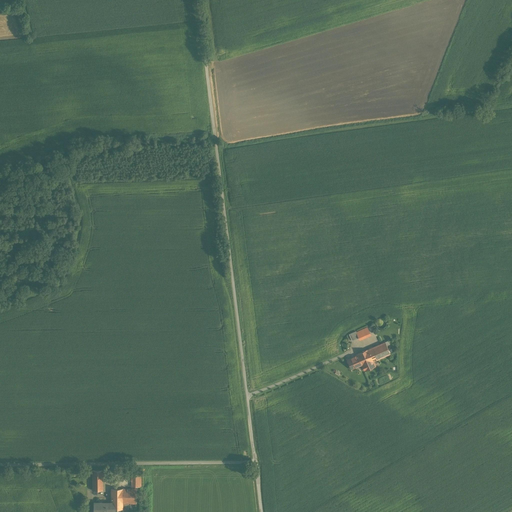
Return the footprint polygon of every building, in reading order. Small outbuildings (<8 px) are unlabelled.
[(386,325),(386,324),(386,322),(385,320),(383,320),(382,319),(380,320),(378,321),(377,322),(377,324),(377,326),(378,327),(380,328),(382,328),(383,328),(385,327),(386,325)] [(368,328),(357,333),(359,337),(358,337),(360,340),(371,335),(370,332),(369,332),(368,329),(368,328)] [(356,331),(349,334),(352,340),(358,337),(359,337),(357,333),(356,331)] [(385,342),(357,354),(361,364),(364,370),(375,366),(373,361),(390,354),(385,342)] [(357,355),(347,360),(351,369),(361,364),(357,355)] [(102,469),(92,469),(92,489),(102,489),(102,469)] [(140,474),(132,474),(132,486),(140,486),(140,474)] [(122,488),(111,488),(111,502),(111,508),(122,508),(123,507),(123,502),(122,488)] [(136,488),(122,488),(123,502),(129,502),(137,502),(136,488)] [(106,502),(94,502),(94,511),(107,511),(107,508),(106,502)]
